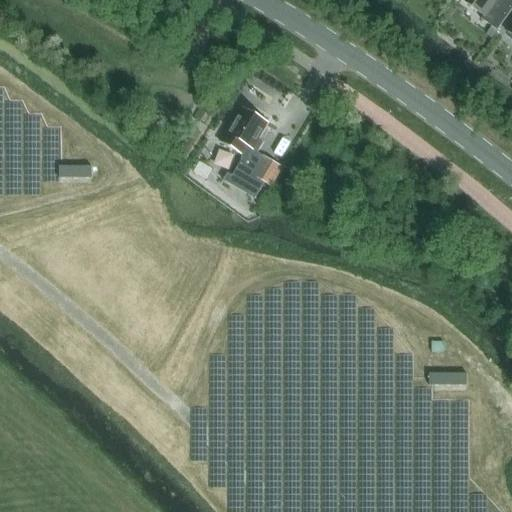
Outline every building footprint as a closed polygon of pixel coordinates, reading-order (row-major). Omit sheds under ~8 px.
[(497,31),(511,8),(511,0),(465,0),(485,13),(481,20),(491,27),(497,31)] [(491,27),(485,36),(491,40),(497,31),(491,27)] [(0,195),(35,194),(42,183),(41,172),(43,169),(31,162),(46,161),(35,154),(31,154),(16,145),(15,139),(8,139),(0,134),(0,117),(3,112),(0,110),(0,104),(14,104),(24,109),(29,100),(10,101),(9,87),(2,87),(0,85),(0,195)] [(232,156),(239,188),(250,185),(246,166),(245,167),(242,157),(247,149),(253,152),(258,144),(257,140),(266,124),(244,112),(234,128),(231,129),(222,145),(234,152),(232,156)] [(267,187),(279,167),(262,157),(250,177),(267,187)] [(58,179),(91,179),(91,167),(58,167),(58,179)] [(413,324),(410,333),(421,337),(424,328),(413,324)] [(429,386),(466,386),(466,375),(429,374),(429,386)]
